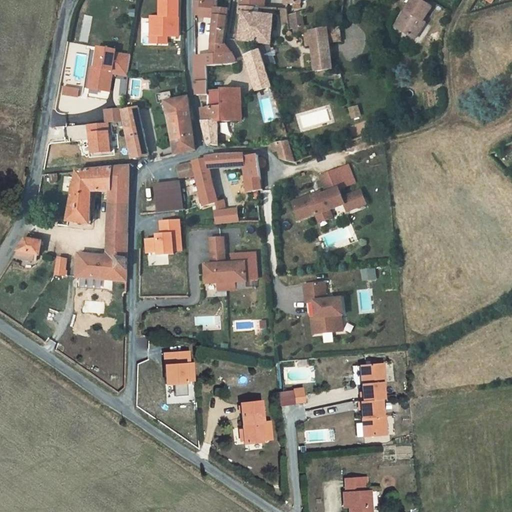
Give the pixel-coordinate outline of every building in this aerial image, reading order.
[(183,37),(182,0),(160,0),(161,15),(151,15),(151,44),(170,45),(170,37),(183,37)] [(218,2),(202,0),(201,15),(215,17),(216,8),(217,8),(218,2)] [(242,0),(241,7),(263,8),(265,8),(264,0),(242,0)] [(426,3),(421,0),(412,0),(406,10),(408,12),(398,28),(415,39),(426,22),(423,21),(432,7),(426,3)] [(240,14),(244,15),(242,31),(236,30),(235,40),(240,40),(259,43),(271,44),(272,44),(274,16),(262,15),(263,8),(241,7),(240,14)] [(230,10),(217,8),(216,8),(215,17),(213,38),(212,43),(211,55),(232,54),(225,44),(230,10)] [(408,12),(406,10),(396,27),(398,28),(408,12)] [(303,12),(289,16),(291,34),(305,32),(304,26),(303,12)] [(328,30),(328,28),(311,31),(312,46),(316,71),(332,69),(330,43),(328,30)] [(340,29),(328,30),(330,43),(341,42),(340,29)] [(271,44),(259,43),(261,50),(264,60),(266,67),(276,64),(274,56),(276,55),(274,48),(272,48),(271,44)] [(116,53),(117,50),(99,48),(96,68),(94,80),(102,81),(100,90),(111,92),(113,78),(111,77),(112,73),(113,74),(129,76),(132,56),(116,53)] [(261,50),(246,56),(249,64),(264,60),(261,50)] [(224,65),(224,55),(211,55),(200,56),(200,66),(195,66),(196,83),(197,87),(207,86),(207,98),(201,99),(202,108),(223,106),(223,89),(224,65)] [(264,60),(249,64),(252,76),(267,71),(266,67),(264,60)] [(96,68),(92,68),(89,89),(93,89),(100,90),(102,81),(94,80),(96,68)] [(272,87),(267,71),(252,76),(257,92),(272,87)] [(63,94),(80,97),(81,88),(65,86),(63,94)] [(237,89),(223,89),(223,106),(202,108),(203,121),(202,121),(208,145),(219,145),(219,143),(218,122),(237,121),(237,89)] [(174,126),(179,154),(196,150),(189,97),(166,101),(170,126),(174,126)] [(151,99),(141,101),(143,107),(152,105),(151,99)] [(362,116),(359,106),(352,108),(355,118),(362,116)] [(149,155),(139,108),(123,111),(132,159),(148,156),(149,155)] [(174,126),(170,126),(175,155),(179,154),(174,126)] [(270,136),(257,138),(258,147),(271,145),(270,136)] [(290,143),(277,144),(279,151),(282,160),(296,163),(290,143)] [(215,187),(210,168),(245,166),(248,193),(262,190),(259,160),(261,160),(261,158),(261,156),(259,155),(245,157),(245,155),(220,156),(211,157),(194,162),(203,204),(204,207),(216,203),(219,202),(215,187)] [(193,162),(177,166),(179,179),(196,175),(193,162)] [(108,256),(107,279),(117,280),(117,291),(127,292),(130,167),(78,171),(68,221),(87,223),(89,192),(111,191),(108,256)] [(345,187),(339,170),(321,177),(327,193),(322,195),(323,198),(317,200),(315,195),(294,203),(300,220),(316,214),(320,223),(333,217),(330,210),(345,204),(347,209),(358,205),(354,194),(343,198),(340,189),(345,187)] [(183,209),(180,182),(155,185),(158,211),(183,209)] [(354,194),(358,205),(347,209),(348,212),(367,204),(362,191),(354,194)] [(146,239),(147,255),(184,255),(183,219),(160,220),(161,238),(146,239)] [(206,265),(205,265),(207,284),(218,283),(227,282),(235,282),(247,281),(246,262),(226,264),(224,237),(211,238),(213,264),(206,265)] [(42,241),(26,238),(14,256),(32,260),(33,254),(40,255),(42,241)] [(108,256),(79,254),(77,277),(78,277),(107,279),(108,256)] [(66,276),(68,260),(58,258),(55,275),(66,276)] [(107,279),(78,277),(78,286),(106,288),(107,279)] [(325,283),(305,285),(306,303),(315,302),(317,318),(319,334),(338,332),(336,316),(341,315),(344,315),(342,298),(326,300),(325,283)] [(189,350),(165,352),(167,389),(174,388),(174,396),(192,395),(189,350)] [(383,364),(362,365),(364,384),(362,384),(363,401),(381,399),(384,399),(382,383),(384,382),(383,364)] [(293,389),(295,404),(306,402),(304,387),(293,389)] [(383,415),(381,399),(363,401),(360,401),(362,418),(364,418),(366,436),(386,435),(384,415),(383,415)] [(261,401),(240,403),(243,430),(244,441),(245,444),(262,442),(262,441),(272,440),(270,422),(263,422),(261,401)] [(360,478),(345,478),(346,492),(343,492),(344,503),(349,503),(349,507),(349,511),(371,511),(370,491),(367,491),(366,478),(360,478)]
